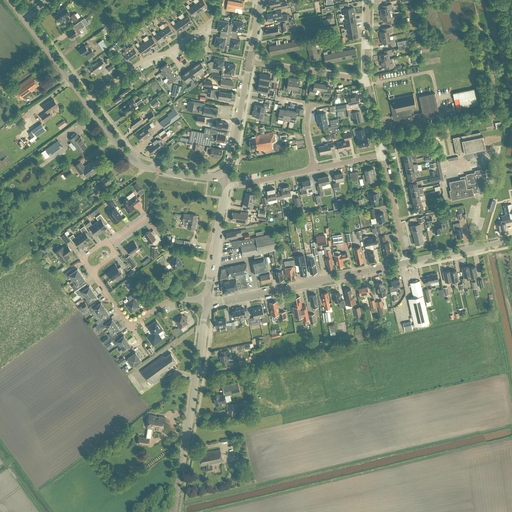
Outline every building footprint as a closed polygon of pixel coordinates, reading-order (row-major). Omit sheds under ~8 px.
[(203,10),(195,0),(193,0),(195,4),(193,6),(199,13),(203,10)] [(199,0),(195,0),(203,10),(208,7),(203,0),(200,0),(200,1),(199,0)] [(242,9),(243,3),(228,0),(226,10),(235,11),(235,8),(242,9)] [(280,3),(279,0),(269,0),(270,7),(274,6),(274,9),(287,7),(286,1),(280,3)] [(199,13),(193,6),(190,7),(188,4),(186,6),(194,17),(199,13)] [(380,9),(381,15),(390,13),(390,9),(393,9),(391,4),(385,5),(386,8),(380,9)] [(65,17),(70,13),(65,6),(60,10),(57,12),(58,14),(55,16),(58,21),(65,16),(65,17)] [(354,14),(353,7),(343,9),(344,14),(342,14),(342,13),(339,13),(339,17),(354,14)] [(282,15),(281,10),(276,11),(276,12),(266,14),(268,21),(277,18),(278,22),(288,20),(287,14),(282,15)] [(70,16),(74,22),(78,19),(74,13),(70,16)] [(182,13),(180,15),(188,26),(193,22),(187,15),(185,17),(182,13)] [(391,17),(390,13),(381,15),(382,21),(385,21),(385,23),(395,21),(398,21),(397,16),(394,16),(391,17)] [(356,22),(354,14),(339,17),(340,21),(343,20),(342,19),(344,18),(345,24),(356,22)] [(188,26),(180,15),(178,16),(181,20),(178,21),(184,29),(188,26)] [(81,28),(81,29),(87,24),(83,19),(77,23),(72,26),(74,29),(75,29),(77,27),(79,29),(81,28)] [(184,29),(178,21),(175,23),(173,20),(171,21),(179,33),(184,29)] [(229,35),(230,25),(228,24),(228,22),(219,20),(217,29),(223,30),(223,34),(229,35)] [(231,23),(230,25),(229,33),(235,34),(236,31),(241,32),(243,22),(234,21),(233,23),(231,23)] [(286,24),(286,21),(280,22),(281,25),(277,26),(267,28),(268,29),(266,29),(267,34),(272,33),(272,34),(279,33),(278,30),(282,30),(287,29),(287,28),(289,28),(288,24),(286,24)] [(357,29),(356,22),(345,24),(346,29),(344,29),(344,28),(341,28),(342,32),(357,29)] [(163,23),(161,25),(169,36),(174,33),(168,25),(166,27),(163,23)] [(169,36),(161,25),(159,26),(162,30),(159,32),(165,39),(169,36)] [(390,36),(389,32),(392,31),(391,26),(381,28),(382,31),(379,32),(381,38),(390,36)] [(78,34),(81,33),(77,27),(75,29),(74,29),(67,34),(71,39),(74,36),(75,38),(79,35),(78,34)] [(358,37),(357,29),(342,32),(342,35),(345,35),(345,33),(347,33),(348,39),(358,37)] [(165,39),(159,32),(156,33),(154,30),(152,32),(160,43),(165,39)] [(240,39),(237,38),(234,38),(235,34),(229,33),(229,35),(227,44),(230,44),(229,47),(238,48),(240,39)] [(227,44),(229,35),(223,34),(222,38),(216,37),(214,46),(224,48),(224,45),(227,46),(227,44)] [(147,35),(145,37),(153,48),(158,45),(152,37),(149,39),(147,35)] [(395,44),(394,39),(391,40),(390,36),(381,38),(382,44),(388,43),(388,46),(395,44)] [(153,48),(145,37),(143,38),(145,42),(143,44),(148,52),(153,48)] [(295,38),(292,39),(292,42),(294,50),(302,48),(300,40),(295,41),(295,38)] [(287,40),(284,40),(284,43),(286,51),(287,51),(294,50),(292,42),(288,43),(287,40)] [(279,41),(276,42),(277,45),(278,53),(279,53),(286,51),(284,43),(280,44),(279,41)] [(148,52),(143,44),(140,46),(137,42),(135,44),(144,55),(148,52)] [(317,51),(315,43),(307,45),(309,53),(317,51)] [(88,56),(94,52),(91,47),(90,47),(88,44),(85,45),(79,50),(83,55),(86,53),(88,56)] [(128,46),(126,48),(134,58),(137,56),(136,54),(138,53),(132,45),(129,47),(128,46)] [(277,45),(269,46),(271,54),(278,53),(277,45)] [(134,58),(126,48),(124,49),(125,50),(122,53),(128,60),(130,59),(131,61),(134,58)] [(355,49),(347,50),(349,58),(357,57),(355,49)] [(385,53),(379,55),(380,61),(389,59),(388,55),(391,54),(390,49),(384,51),(385,53)] [(349,58),(347,50),(339,52),(341,60),(349,58)] [(320,54),(319,51),(317,51),(309,53),(310,61),(319,59),(318,54),(320,54)] [(333,61),(332,53),(328,54),(327,51),(323,52),(324,55),(325,63),(333,61)] [(341,60),(339,52),(332,53),(333,61),(341,60)] [(223,65),(224,60),(215,58),(214,62),(211,61),(208,63),(211,71),(213,70),(216,71),(217,68),(222,69),(223,65)] [(392,58),(389,59),(380,61),(381,67),(384,66),(385,69),(394,67),(392,58)] [(101,67),(105,64),(102,60),(98,63),(97,62),(93,65),(93,64),(90,66),(91,68),(90,69),(93,73),(94,72),(96,74),(102,69),(101,67)] [(197,63),(196,65),(202,74),(205,73),(203,70),(205,68),(201,62),(198,64),(197,63)] [(161,74),(171,67),(169,65),(169,66),(167,63),(160,68),(162,70),(156,75),(157,77),(161,74)] [(234,74),(235,65),(226,63),(226,66),(223,65),(222,69),(221,76),(229,77),(230,73),(234,74)] [(112,64),(107,68),(110,73),(116,69),(112,64)] [(204,77),(202,74),(196,65),(194,66),(194,67),(191,69),(196,75),(199,73),(202,78),(204,77)] [(167,77),(174,72),(172,70),(172,69),(171,67),(161,74),(163,76),(165,75),(167,77)] [(196,75),(191,69),(188,71),(188,70),(186,72),(193,81),(195,80),(193,77),(196,75)] [(168,84),(178,77),(176,75),(174,72),(167,77),(169,80),(167,81),(168,84)] [(193,81),(186,72),(184,73),(185,74),(182,76),(187,82),(189,80),(191,83),(193,81)] [(269,81),(270,75),(260,73),(259,79),(269,81)] [(32,91),(35,89),(34,88),(39,85),(32,76),(15,88),(22,99),(33,92),(32,91)] [(232,87),(233,82),(232,82),(232,80),(221,79),(222,77),(217,76),(217,79),(221,80),(220,86),(231,88),(231,87),(232,87)] [(292,89),(294,78),(288,77),(287,86),(284,85),(283,91),(287,92),(288,88),(292,89)] [(300,79),(294,78),(292,89),(292,92),(301,94),(301,88),(299,88),(300,79)] [(268,87),(269,81),(259,79),(258,85),(268,87)] [(320,92),(321,82),(314,81),(313,88),(310,87),(309,95),(315,96),(316,91),(320,92)] [(331,87),(327,87),(328,83),(321,82),(320,92),(323,93),(323,97),(330,98),(331,87)] [(121,96),(124,93),(126,91),(127,92),(132,88),(131,88),(128,84),(117,92),(118,92),(112,97),(115,102),(119,99),(119,100),(122,98),(121,96)] [(267,93),(268,87),(258,85),(257,92),(267,93)] [(230,101),(232,93),(219,91),(220,90),(208,88),(204,88),(204,91),(207,91),(207,95),(214,96),(214,98),(230,101)] [(459,98),(461,108),(477,105),(474,88),(453,93),(454,99),(459,98)] [(419,96),(422,112),(413,114),(412,109),(416,108),(413,94),(394,98),(394,97),(389,98),(394,123),(418,117),(419,117),(419,118),(422,117),(422,116),(423,116),(439,113),(435,92),(419,96)] [(346,104),(347,109),(354,107),(353,104),(359,102),(358,95),(347,97),(349,103),(346,104)] [(130,105),(135,102),(133,98),(128,102),(128,103),(122,107),(125,112),(132,108),(130,105)] [(49,102),(48,102),(43,106),(47,111),(41,116),(45,121),(52,115),(50,111),(58,105),(54,99),(49,102)] [(136,103),(139,108),(145,104),(141,99),(136,103)] [(216,116),(218,108),(204,105),(205,103),(189,101),(187,109),(199,112),(203,113),(216,116)] [(269,108),(269,104),(264,103),(263,106),(255,104),(253,110),(264,112),(265,107),(269,108)] [(284,120),(286,109),(281,108),(282,105),(278,104),(277,110),(280,110),(278,119),(284,120)] [(354,111),(354,107),(347,109),(348,115),(352,115),(354,122),(362,121),(359,110),(354,111)] [(175,108),(166,115),(165,114),(161,117),(163,120),(160,122),(164,128),(180,116),(175,108)] [(302,115),(303,109),(296,108),(296,111),(291,110),(289,121),(295,122),(297,113),(302,115)] [(263,117),(264,112),(253,110),(252,110),(251,116),(261,117),(261,120),(266,121),(267,117),(263,117)] [(129,121),(134,127),(140,122),(141,123),(144,120),(138,113),(135,116),(129,121)] [(320,128),(328,126),(325,113),(316,114),(317,120),(318,120),(320,128)] [(331,126),(328,126),(329,133),(341,131),(338,118),(330,120),(331,126)] [(58,125),(61,129),(68,124),(65,119),(58,125)] [(227,129),(228,123),(223,122),(217,120),(216,123),(212,122),(211,127),(215,127),(215,128),(222,129),(222,128),(227,129)] [(152,122),(149,124),(149,123),(144,127),(145,128),(137,135),(141,141),(147,136),(148,137),(152,134),(149,130),(152,128),(154,126),(152,122)] [(36,137),(46,130),(41,123),(31,130),(34,134),(36,137)] [(192,142),(193,142),(194,142),(199,143),(211,145),(212,140),(216,140),(216,141),(224,142),(225,135),(216,133),(217,130),(205,128),(204,133),(190,130),(188,141),(189,142),(192,142)] [(359,147),(369,145),(366,135),(365,135),(363,129),(356,131),(357,137),(359,147)] [(274,132),(272,132),(258,134),(259,135),(255,136),(255,137),(249,138),(251,148),(256,148),(257,151),(273,149),(272,142),(275,141),(274,132)] [(464,153),(485,148),(483,136),(480,136),(480,132),(470,134),(453,138),(456,153),(464,152),(464,153)] [(349,139),(351,138),(350,133),(343,134),(345,141),(337,143),(339,151),(343,150),(343,149),(351,148),(349,139)] [(77,134),(69,139),(74,145),(74,144),(79,152),(87,147),(83,141),(83,140),(80,136),(79,137),(77,134)] [(50,155),(62,146),(58,140),(45,149),(50,155)] [(148,148),(152,154),(153,153),(154,154),(162,147),(161,146),(163,144),(161,141),(159,142),(158,141),(148,148)] [(331,149),(334,148),(333,142),(327,143),(327,145),(319,146),(320,154),(331,152),(331,149)] [(221,157),(222,149),(207,147),(206,152),(210,153),(210,155),(221,157)] [(404,161),(412,160),(412,158),(416,157),(415,151),(410,152),(410,153),(403,155),(404,161)] [(416,157),(412,158),(412,160),(404,161),(406,167),(413,166),(413,164),(412,161),(416,160),(416,157)] [(94,171),(98,168),(93,161),(90,164),(89,163),(84,167),(80,161),(74,165),(79,173),(83,170),(87,177),(91,174),(90,173),(94,170),(94,171)] [(406,167),(407,173),(414,172),(414,171),(417,170),(417,168),(418,167),(417,164),(413,164),(413,166),(406,167)] [(73,173),(70,168),(63,173),(67,178),(73,173)] [(367,183),(367,182),(373,180),(373,178),(376,177),(374,168),(365,170),(365,173),(362,174),(363,178),(363,179),(364,183),(367,183)] [(479,194),(487,192),(485,180),(487,180),(485,170),(482,170),(481,169),(476,170),(477,171),(466,174),(466,175),(460,177),(460,179),(449,181),(451,192),(450,192),(451,200),(474,195),(473,193),(479,192),(479,194)] [(414,171),(414,172),(407,173),(408,180),(416,178),(415,174),(416,174),(416,173),(419,172),(419,170),(417,170),(414,171)] [(357,171),(349,173),(351,180),(358,178),(357,171)] [(338,182),(344,181),(344,179),(342,173),(334,174),(336,183),(333,183),(335,192),(340,190),(338,182)] [(97,183),(102,190),(111,182),(107,176),(97,183)] [(321,184),(329,182),(328,176),(318,178),(319,185),(317,186),(318,192),(319,191),(320,196),(324,195),(321,184)] [(306,187),(311,186),(310,179),(302,181),(303,187),(300,188),(300,191),(301,191),(302,196),(307,195),(306,187)] [(409,184),(411,190),(418,188),(418,187),(417,183),(421,182),(421,180),(416,181),(413,182),(413,183),(409,184)] [(137,191),(141,188),(137,182),(132,185),(137,191)] [(291,195),(289,185),(283,186),(283,185),(280,186),(282,192),(278,193),(280,199),(283,199),(283,197),(291,195)] [(424,192),(423,188),(422,186),(418,187),(418,188),(411,190),(412,196),(419,195),(419,193),(424,192)] [(92,197),(98,193),(94,188),(88,192),(92,197)] [(268,188),(266,189),(268,200),(274,199),(276,198),(277,200),(280,199),(278,193),(276,193),(274,188),(269,189),(268,188)] [(377,197),(380,196),(379,192),(374,193),(374,189),(367,191),(368,197),(370,197),(372,203),(378,201),(377,197)] [(424,192),(419,193),(419,195),(412,196),(413,202),(421,201),(420,199),(420,196),(424,195),(424,192)] [(252,203),(253,199),(257,199),(258,194),(253,193),(253,194),(246,193),(244,204),(247,205),(246,207),(252,208),(253,203),(252,203)] [(128,198),(121,204),(128,213),(135,208),(133,205),(140,200),(136,195),(129,200),(128,198)] [(106,202),(110,207),(115,204),(111,198),(106,202)] [(421,202),(425,201),(425,199),(420,199),(421,201),(413,202),(415,209),(417,208),(419,213),(424,211),(423,207),(422,207),(421,202)] [(505,227),(506,226),(505,222),(511,221),(511,205),(510,206),(510,202),(503,204),(504,207),(505,215),(501,215),(502,220),(499,221),(500,223),(498,224),(500,231),(506,230),(505,227)] [(115,223),(122,218),(114,208),(108,213),(115,223)] [(382,222),(385,221),(383,213),(377,214),(375,215),(374,208),(369,209),(371,218),(375,217),(377,223),(379,222),(382,222)] [(247,224),(248,212),(241,211),(241,213),(232,212),(231,220),(235,221),(234,222),(240,222),(240,223),(247,224)] [(98,220),(95,222),(102,232),(105,230),(104,230),(107,227),(103,221),(105,220),(100,214),(96,217),(98,220)] [(195,229),(197,215),(190,214),(189,215),(184,214),(183,221),(183,224),(184,227),(187,227),(187,228),(195,229)] [(440,228),(448,227),(446,219),(439,221),(440,225),(438,225),(433,226),(434,231),(435,231),(435,235),(441,233),(440,230),(440,228)] [(102,232),(95,222),(92,225),(90,221),(85,225),(90,230),(92,229),(97,235),(100,233),(100,234),(102,232)] [(456,237),(462,236),(461,228),(459,222),(453,224),(454,229),(455,229),(456,237)] [(420,223),(410,226),(412,233),(413,233),(415,245),(424,243),(421,232),(422,232),(420,223)] [(83,232),(79,234),(86,244),(89,242),(88,242),(91,239),(86,233),(89,232),(84,226),(80,229),(83,232)] [(237,234),(242,233),(241,230),(226,233),(227,239),(231,238),(232,238),(232,239),(237,237),(237,234)] [(146,233),(144,235),(150,243),(152,241),(155,244),(161,240),(156,234),(153,236),(150,231),(148,232),(146,232),(146,233)] [(274,233),(272,233),(232,242),(233,248),(241,246),(243,256),(278,249),(274,233)] [(86,244),(79,234),(75,237),(73,234),(69,237),(74,243),(76,241),(80,247),(83,245),(84,246),(86,244)] [(332,235),(333,244),(343,243),(342,234),(332,235)] [(370,250),(369,245),(377,243),(376,235),(369,237),(368,236),(367,235),(364,236),(363,237),(365,246),(366,251),(367,256),(368,261),(374,259),(372,249),(370,250)] [(385,235),(379,237),(381,247),(383,247),(384,253),(390,252),(389,248),(390,248),(389,242),(386,243),(385,235)] [(134,242),(131,244),(131,245),(126,249),(131,254),(139,248),(134,242)] [(55,252),(62,262),(70,256),(69,255),(72,252),(68,245),(64,248),(63,247),(55,252)] [(329,269),(333,268),(333,264),(332,257),(329,246),(324,247),(326,258),(325,258),(326,264),(327,264),(329,269)] [(357,263),(364,262),(360,246),(353,248),(357,263)] [(347,252),(341,254),(335,255),(335,259),(337,267),(343,266),(342,262),(343,262),(342,259),(348,258),(347,252)] [(177,255),(168,262),(165,259),(160,262),(164,267),(170,263),(174,269),(183,264),(177,255)] [(306,270),(305,263),(304,255),(294,256),(295,264),(298,264),(299,271),(300,271),(301,275),(306,274),(306,270)] [(308,265),(310,273),(314,273),(314,272),(317,272),(315,264),(314,264),(313,261),(314,260),(314,257),(307,259),(309,265),(308,265)] [(263,259),(252,261),(254,270),(253,270),(254,274),(260,272),(260,275),(262,282),(271,280),(269,273),(265,274),(264,273),(266,272),(266,270),(263,259)] [(293,266),(295,266),(294,259),(284,261),(285,267),(286,275),(287,275),(287,278),(295,277),(293,266)] [(245,273),(248,273),(246,263),(226,267),(226,268),(222,269),(220,278),(222,285),(221,285),(223,292),(230,291),(230,290),(238,289),(247,287),(245,273)] [(113,269),(108,273),(112,279),(119,274),(120,275),(125,272),(121,266),(118,268),(116,265),(113,268),(113,269)] [(464,278),(470,276),(471,276),(469,267),(468,266),(462,267),(464,278)] [(471,278),(477,276),(475,266),(469,267),(471,276),(470,276),(471,278)] [(70,277),(73,280),(81,274),(77,268),(73,272),(71,269),(65,274),(68,278),(70,277)] [(445,282),(451,280),(452,280),(450,272),(449,270),(443,272),(445,282)] [(452,282),(458,280),(456,270),(450,272),(452,280),(451,280),(452,282)] [(430,283),(439,281),(437,273),(426,275),(427,278),(424,279),(425,285),(431,284),(430,283)] [(75,291),(82,286),(80,283),(85,280),(81,274),(73,280),(75,284),(72,286),(75,291)] [(397,286),(400,285),(399,279),(391,281),(392,286),(389,287),(390,292),(396,291),(397,290),(397,286)] [(429,322),(423,295),(420,280),(410,283),(414,297),(408,299),(415,326),(429,322)] [(376,283),(377,292),(378,292),(379,296),(386,295),(385,290),(384,290),(382,282),(376,283)] [(82,298),(85,296),(93,291),(89,286),(85,289),(83,286),(84,285),(83,285),(75,291),(78,295),(80,295),(82,298)] [(364,297),(369,295),(368,292),(369,292),(367,286),(358,288),(359,294),(363,294),(364,297)] [(354,297),(353,297),(351,289),(344,290),(346,298),(346,299),(347,305),(355,303),(354,297)] [(96,296),(93,291),(85,296),(87,299),(85,301),(88,305),(94,301),(92,299),(96,296)] [(136,302),(140,299),(135,292),(128,297),(130,300),(125,304),(131,312),(140,306),(136,302)] [(328,292),(321,293),(323,301),(324,301),(326,309),(330,308),(328,300),(329,300),(328,292)] [(340,308),(345,306),(344,300),(341,300),(339,292),(333,293),(335,302),(338,301),(340,308)] [(313,308),(318,307),(317,302),(316,294),(309,295),(310,300),(310,303),(311,303),(312,303),(313,308)] [(302,306),(300,296),(293,298),(293,302),(293,303),(294,311),(295,317),(303,315),(304,320),(309,319),(307,312),(306,305),(302,306)] [(374,299),(370,300),(371,308),(376,307),(378,307),(377,301),(375,302),(374,299)] [(277,301),(272,302),(269,303),(272,315),(278,314),(279,319),(286,318),(285,312),(279,313),(277,301)] [(87,307),(84,302),(81,304),(82,305),(78,307),(81,311),(84,309),(87,307)] [(105,307),(101,302),(96,306),(94,304),(89,307),(92,311),(91,312),(94,315),(97,313),(105,307)] [(262,306),(257,307),(259,318),(262,317),(263,319),(262,319),(262,323),(268,321),(267,314),(264,315),(262,306)] [(103,316),(108,313),(105,307),(97,313),(94,315),(96,319),(97,318),(100,323),(105,319),(103,316)] [(241,320),(240,317),(238,307),(235,308),(235,310),(232,311),(234,319),(238,318),(238,320),(241,320)] [(240,307),(238,307),(240,317),(243,317),(244,319),(250,318),(249,315),(246,316),(244,308),(241,309),(240,307)] [(359,307),(353,308),(356,318),(362,317),(359,307)] [(322,312),(324,321),(331,321),(330,311),(322,312)] [(183,317),(182,315),(174,320),(179,327),(177,328),(175,328),(173,329),(178,335),(183,331),(181,328),(188,323),(187,321),(187,317),(183,317)] [(225,318),(214,320),(216,328),(226,326),(226,330),(232,329),(232,325),(231,325),(226,326),(225,318)] [(106,326),(109,329),(116,324),(112,319),(107,322),(106,320),(98,325),(100,327),(102,326),(103,328),(106,326)] [(157,333),(162,329),(156,321),(148,327),(152,333),(147,337),(153,345),(161,339),(157,333)] [(405,331),(412,329),(410,321),(403,323),(405,331)] [(120,329),(116,324),(109,329),(111,332),(108,334),(111,339),(116,336),(114,333),(120,329)] [(120,345),(127,340),(124,335),(119,339),(117,337),(112,340),(115,344),(118,342),(120,345)] [(127,340),(120,345),(122,349),(119,351),(122,355),(127,351),(126,349),(131,345),(127,340)] [(228,357),(230,357),(229,350),(222,351),(222,355),(220,356),(222,365),(229,363),(228,357)] [(126,361),(128,363),(130,362),(131,362),(139,357),(136,352),(135,353),(134,352),(130,354),(131,355),(127,358),(128,359),(126,361)] [(151,384),(153,382),(154,384),(159,381),(157,379),(170,370),(169,369),(173,366),(172,365),(177,361),(171,352),(166,356),(162,355),(141,371),(151,384)] [(119,365),(126,360),(123,356),(117,361),(119,365)] [(141,360),(139,357),(131,362),(130,362),(128,363),(131,367),(133,365),(133,366),(141,360)] [(172,380),(169,376),(163,380),(166,384),(172,380)] [(215,404),(215,405),(216,404),(216,407),(218,408),(222,407),(222,406),(222,403),(226,402),(225,396),(240,392),(238,382),(222,386),(224,394),(213,396),(214,400),(214,401),(214,403),(215,404)] [(237,416),(237,404),(227,404),(227,416),(237,416)] [(158,417),(156,416),(156,415),(149,414),(147,428),(163,430),(165,417),(159,416),(158,417)] [(221,449),(204,452),(198,454),(199,457),(200,463),(201,463),(202,465),(207,464),(207,467),(206,467),(207,472),(213,471),(212,466),(210,467),(209,464),(223,462),(221,449)]
